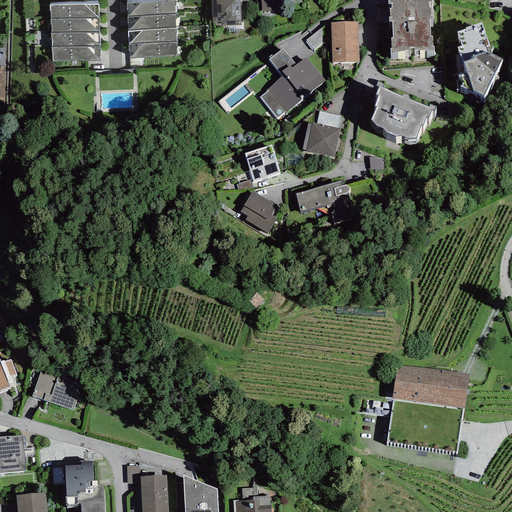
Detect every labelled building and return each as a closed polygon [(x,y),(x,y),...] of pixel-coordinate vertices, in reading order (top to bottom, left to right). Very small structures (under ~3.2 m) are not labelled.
[(221,26),(241,25),(240,0),(211,0),(212,23),(221,23),(221,26)] [(260,0),(261,11),(275,11),(274,0),(260,0)] [(390,48),(391,54),(398,53),(398,52),(400,52),(400,51),(405,51),(405,50),(410,50),(410,47),(414,47),(414,50),(419,50),(427,50),(427,52),(434,51),(434,47),(433,47),(432,36),(430,37),(429,20),(433,20),(432,15),(431,16),(430,7),(429,7),(429,2),(432,2),(431,0),(387,0),(388,4),(392,4),(392,8),(390,8),(390,17),(388,17),(389,21),(392,21),(393,38),(391,38),(392,48),(390,48)] [(127,17),(176,14),(175,1),(126,4),(127,17)] [(50,20),(99,19),(98,4),(50,5),(50,20)] [(176,14),(127,17),(128,32),(176,28),(176,14)] [(99,19),(50,20),(51,33),(99,32),(99,19)] [(358,22),(332,23),(333,62),(359,62),(358,22)] [(306,40),(313,50),(322,44),(322,27),(306,40)] [(176,28),(128,32),(129,45),(177,42),(176,28)] [(99,32),(51,33),(52,48),(100,47),(99,32)] [(466,42),(458,44),(462,58),(458,59),(465,76),(464,77),(467,85),(459,88),(462,95),(461,97),(473,102),(473,104),(484,109),(502,73),(492,68),(482,34),(465,40),(466,42)] [(177,42),(129,45),(129,59),(177,56),(177,42)] [(100,47),(52,48),(53,61),(100,61),(100,47)] [(296,65),(283,48),(268,59),(282,76),(284,74),(282,71),(290,65),(292,68),(296,65)] [(259,97),(277,119),(284,113),(285,114),(326,81),(306,57),(296,65),(292,68),(290,65),(282,71),(284,74),(282,76),(266,91),(267,91),(259,97)] [(434,119),(436,114),(429,111),(427,115),(409,107),(409,106),(409,104),(408,103),(406,102),(405,102),(403,102),(402,103),(402,104),(382,95),(383,92),(377,89),(375,93),(378,95),(374,102),(377,104),(373,113),(375,114),(370,127),(377,130),(376,133),(383,137),(386,140),(395,144),(399,144),(406,147),(408,143),(414,146),(419,133),(421,134),(426,124),(428,125),(431,118),(434,119)] [(316,123),(339,128),(342,116),(319,111),(316,123)] [(39,123),(41,116),(35,114),(32,121),(39,123)] [(334,157),(340,128),(339,128),(316,123),(312,122),(311,124),(307,123),(302,149),(306,150),(306,151),(334,157)] [(271,145),(244,153),(253,182),(280,173),(271,145)] [(238,190),(253,189),(251,181),(250,180),(248,181),(237,185),(238,190)] [(296,194),(301,212),(331,203),(334,212),(331,213),(334,223),(351,219),(350,216),(355,215),(348,192),(350,188),(345,185),(343,186),(341,181),(296,194)] [(276,206),(252,191),(240,212),(247,216),(245,220),(268,234),(277,218),(271,215),(276,206)] [(263,304),(256,299),(249,307),(256,312),(263,304)] [(385,310),(337,307),(336,315),(384,317),(385,310)] [(0,394),(8,391),(7,390),(11,389),(9,385),(15,383),(13,376),(17,375),(10,359),(4,362),(4,360),(1,362),(0,360),(0,394)] [(458,454),(469,376),(398,365),(386,444),(458,454)] [(82,382),(41,368),(32,396),(73,410),(82,382)] [(0,473),(25,471),(25,465),(24,454),(35,454),(34,448),(27,448),(27,451),(24,451),(22,436),(22,435),(0,437),(0,473)] [(25,465),(27,464),(27,457),(35,456),(35,454),(24,454),(25,465)] [(81,506),(80,511),(104,511),(103,486),(97,486),(97,481),(93,481),(92,461),(81,461),(81,465),(64,465),(65,496),(64,496),(65,507),(81,506)] [(140,484),(139,466),(126,466),(127,484),(140,484)] [(168,511),(166,475),(140,476),(142,511),(168,511)] [(217,511),(217,489),(183,475),(184,511),(217,511)] [(271,511),(271,505),(270,505),(269,496),(257,497),(257,488),(242,489),(243,500),(233,501),(233,511),(271,511)] [(17,511),(46,511),(45,492),(16,495),(17,511)]
